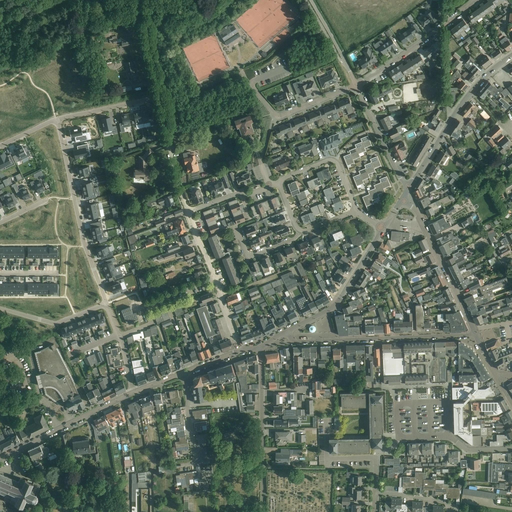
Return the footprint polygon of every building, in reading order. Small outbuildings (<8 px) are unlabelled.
[(496,7),(491,0),(486,0),(488,2),(486,3),(492,11),(494,10),(493,9),(496,7)] [(480,5),(481,7),(486,14),(489,12),(490,13),(492,11),(486,3),(484,5),(483,3),(480,5)] [(486,14),(481,7),(478,9),(477,9),(476,10),(482,17),(486,14)] [(476,11),(472,13),(477,20),(482,17),(476,10),(476,11)] [(438,19),(433,12),(430,15),(429,13),(426,16),(420,21),(424,26),(430,22),(431,24),(438,19)] [(473,23),(477,20),(472,13),(469,16),(469,15),(468,16),(470,20),(473,23)] [(459,23),(465,30),(469,27),(463,20),(462,20),(463,21),(459,23)] [(455,26),(460,33),(465,30),(459,23),(456,26),(455,26)] [(417,26),(415,24),(411,27),(412,28),(410,29),(409,29),(399,36),(401,39),(404,44),(414,36),(412,34),(415,32),(416,33),(419,30),(417,26)] [(223,37),(228,45),(241,36),(239,33),(238,34),(235,29),(236,29),(233,25),(219,34),(222,38),(223,37)] [(460,33),(455,26),(454,27),(454,28),(451,31),(456,37),(460,33)] [(385,32),(388,37),(393,34),(390,29),(385,32)] [(122,46),(126,45),(130,44),(129,37),(125,38),(125,37),(120,38),(122,46)] [(475,37),(471,40),(476,45),(480,43),(475,37)] [(505,37),(500,41),(503,45),(504,47),(507,51),(511,47),(511,45),(510,43),(509,41),(505,37)] [(381,50),(383,55),(391,49),(392,52),(397,48),(396,46),(392,39),(384,45),(381,40),(373,45),(378,52),(381,50)] [(433,45),(439,52),(443,48),(438,42),(438,41),(434,44),(433,45)] [(432,46),(429,49),(434,55),(439,52),(433,45),(432,45),(432,46)] [(366,56),(359,61),(355,64),(357,67),(361,65),(363,69),(370,65),(377,61),(372,53),(371,53),(368,48),(363,51),(366,56)] [(434,55),(429,49),(426,51),(425,51),(424,52),(430,59),(434,55)] [(491,53),(493,55),(496,59),(503,54),(499,50),(497,52),(495,50),(491,53)] [(415,58),(420,65),(425,62),(420,56),(421,55),(417,58),(416,57),(415,58)] [(492,63),(488,58),(487,56),(484,58),(480,62),(485,68),(492,63)] [(415,59),(411,61),(416,68),(420,65),(415,58),(414,58),(415,59)] [(408,63),(406,65),(411,73),(413,71),(413,70),(416,68),(411,61),(410,59),(407,61),(408,63)] [(459,69),(462,64),(457,60),(453,64),(459,69)] [(134,69),(132,62),(126,63),(128,71),(130,70),(132,78),(138,77),(136,69),(134,69)] [(402,64),(400,65),(405,75),(408,73),(409,74),(411,73),(406,65),(403,66),(402,64)] [(471,72),(476,77),(481,71),(476,66),(473,64),(470,68),(471,68),(473,70),(471,72)] [(400,65),(394,69),(400,78),(405,75),(400,65)] [(395,82),(400,78),(394,69),(389,72),(395,82)] [(319,77),(321,83),(323,88),(324,87),(324,88),(330,86),(329,85),(331,84),(333,83),(339,81),(335,73),(334,73),(333,70),(328,72),(329,76),(320,79),(319,77)] [(457,71),(450,78),(453,80),(455,78),(460,83),(458,86),(464,91),(469,85),(463,80),(463,81),(460,78),(462,75),(457,71)] [(476,77),(471,72),(469,74),(467,72),(466,73),(465,72),(462,76),(465,79),(466,77),(471,82),(476,77)] [(488,81),(484,85),(488,89),(489,88),(492,90),(495,93),(498,90),(488,81)] [(307,84),(299,87),(298,83),(293,85),(297,94),(301,92),(303,97),(311,93),(310,92),(317,89),(314,82),(307,85),(307,84)] [(485,94),(487,95),(489,92),(493,96),(495,93),(492,90),(489,88),(488,89),(484,85),(481,89),(485,93),(485,94)] [(483,99),(487,95),(485,94),(485,93),(481,89),(477,94),(483,99)] [(373,104),(377,102),(379,101),(377,98),(384,95),(382,91),(382,90),(375,93),(375,94),(369,97),(373,104)] [(277,106),(282,104),(284,103),(285,104),(290,102),(286,93),(281,95),(281,96),(275,99),(274,98),(277,106)] [(502,106),(506,110),(510,105),(501,98),(499,100),(503,104),(502,106)] [(342,102),(338,103),(339,104),(335,106),(337,112),(342,111),(341,110),(346,108),(348,115),(355,112),(349,99),(345,100),(342,101),(342,102)] [(465,118),(471,112),(474,114),(478,110),(475,107),(470,103),(461,114),(465,118)] [(324,110),(320,112),(323,118),(327,117),(327,116),(331,114),(334,121),(340,118),(337,112),(335,106),(334,105),(330,106),(327,107),(327,108),(323,109),(324,110)] [(434,115),(431,119),(436,122),(435,123),(441,126),(444,122),(443,122),(435,117),(436,116),(437,116),(441,111),(438,109),(435,114),(434,115)] [(147,110),(140,111),(143,124),(150,122),(150,126),(154,125),(152,117),(149,117),(147,110)] [(140,111),(133,113),(136,125),(143,124),(140,111)] [(315,112),(312,113),(312,114),(309,115),(309,117),(305,118),(308,125),(312,123),(312,122),(316,120),(319,127),(325,124),(323,118),(320,112),(320,111),(316,112),(315,112)] [(398,116),(397,111),(391,112),(391,115),(389,116),(380,120),(385,130),(392,127),(390,121),(393,120),(392,117),(398,116)] [(128,114),(121,116),(122,123),(123,128),(124,128),(131,126),(128,114)] [(235,121),(235,123),(237,128),(239,127),(243,137),(253,133),(250,123),(252,123),(249,116),(235,121)] [(310,130),(308,125),(305,118),(305,117),(301,118),(297,119),(298,120),(294,121),(294,123),(290,124),(293,131),(297,129),(297,128),(301,126),(304,133),(310,130)] [(110,118),(102,119),(104,131),(112,129),(113,133),(117,132),(115,126),(112,126),(110,118)] [(438,132),(441,126),(435,123),(436,122),(431,119),(430,121),(434,124),(432,128),(438,132)] [(463,124),(464,123),(457,119),(453,125),(459,129),(460,129),(461,127),(462,128),(464,131),(466,129),(468,131),(464,134),(466,137),(470,134),(469,133),(473,129),(467,124),(465,126),(465,125),(463,124)] [(467,124),(473,129),(478,125),(471,119),(467,124)] [(295,136),(293,131),(290,124),(290,123),(286,125),(286,124),(282,125),(283,126),(279,127),(279,129),(275,130),(278,137),(282,135),(282,134),(286,133),(289,139),(295,136)] [(453,125),(448,134),(453,136),(454,137),(458,139),(461,133),(459,129),(453,125)] [(397,129),(394,131),(389,133),(392,138),(393,138),(396,136),(397,136),(399,135),(403,133),(400,126),(396,128),(397,129)] [(491,130),(488,133),(494,139),(496,137),(497,139),(495,140),(498,143),(505,137),(501,133),(503,130),(498,126),(492,131),(491,130)] [(81,129),(69,131),(70,139),(74,138),(74,139),(73,139),(74,144),(87,141),(85,134),(82,135),(81,129)] [(175,147),(180,145),(182,145),(179,134),(172,136),(175,147)] [(333,136),(320,141),(324,151),(337,146),(337,144),(341,142),(338,134),(333,136)] [(423,139),(430,143),(433,138),(427,135),(426,138),(424,137),(423,139)] [(361,139),(362,142),(366,151),(366,152),(365,148),(371,145),(372,146),(368,136),(361,139),(361,138),(361,139)] [(506,137),(502,140),(499,143),(503,148),(500,151),(504,156),(511,149),(508,146),(511,143),(506,137)] [(299,149),(301,152),(302,157),(311,153),(312,156),(318,154),(315,147),(318,146),(317,141),(316,139),(312,141),(313,144),(310,145),(310,144),(306,145),(306,147),(299,149)] [(427,148),(430,143),(423,139),(422,141),(423,142),(422,145),(427,148)] [(493,148),(496,145),(491,139),(488,142),(493,148)] [(359,154),(366,151),(362,142),(355,145),(355,144),(355,145),(355,146),(356,148),(360,157),(360,158),(361,158),(359,154)] [(403,142),(397,145),(392,147),(395,152),(394,152),(398,161),(405,158),(403,153),(401,150),(406,148),(403,142)] [(78,150),(74,151),(75,159),(87,156),(85,148),(88,148),(87,144),(81,146),(81,149),(78,150)] [(18,153),(15,155),(19,161),(30,155),(26,147),(23,148),(22,146),(21,146),(18,147),(18,148),(16,149),(18,153)] [(441,151),(436,160),(442,165),(448,155),(449,154),(450,156),(455,153),(452,146),(446,149),(447,150),(445,153),(441,151)] [(350,154),(354,163),(355,164),(353,160),(360,157),(356,148),(349,150),(350,154)] [(144,179),(144,180),(149,180),(148,170),(146,170),(146,160),(153,152),(149,149),(143,157),(139,157),(140,170),(135,170),(136,178),(143,178),(143,179),(144,179)] [(421,157),(424,153),(418,149),(416,151),(418,151),(416,154),(421,157)] [(188,172),(198,170),(203,169),(201,163),(197,164),(196,161),(195,161),(194,154),(190,154),(190,152),(183,153),(185,166),(187,166),(188,172)] [(0,167),(4,166),(5,169),(15,164),(10,154),(5,156),(5,155),(3,155),(2,153),(0,154),(0,167)] [(348,166),(354,163),(350,154),(344,156),(343,156),(349,170),(348,166)] [(371,162),(375,172),(376,172),(374,168),(381,166),(381,167),(382,166),(377,156),(370,159),(371,162)] [(291,164),(289,159),(288,157),(285,158),(282,159),(281,157),(278,158),(273,160),(277,170),(288,166),(288,165),(291,164)] [(416,167),(419,162),(412,158),(410,160),(412,161),(410,163),(416,167)] [(368,174),(375,172),(371,162),(365,165),(364,165),(366,168),(369,177),(370,178),(368,174)] [(442,171),(440,170),(440,169),(433,165),(427,174),(435,178),(437,174),(439,175),(442,171)] [(89,166),(77,169),(79,175),(84,174),(84,178),(91,176),(89,166)] [(320,180),(322,179),(327,177),(328,179),(332,177),(328,168),(317,173),(318,177),(319,177),(320,180)] [(360,174),(364,183),(364,184),(363,180),(369,177),(366,168),(359,171),(360,174)] [(449,175),(455,179),(458,175),(452,171),(449,175)] [(248,173),(236,178),(239,186),(251,181),(248,173)] [(221,182),(208,187),(209,189),(211,194),(212,194),(213,196),(218,194),(217,192),(223,189),(230,186),(228,180),(225,174),(220,176),(222,182),(221,182)] [(364,183),(360,174),(353,177),(358,190),(359,190),(357,186),(364,183)] [(379,179),(381,182),(385,192),(385,193),(384,189),(390,186),(391,187),(387,176),(386,176),(387,177),(380,179),(379,179)] [(321,184),(320,180),(319,177),(318,177),(307,182),(310,189),(321,184)] [(2,180),(5,187),(11,184),(9,178),(2,180)] [(416,187),(413,192),(420,189),(424,187),(423,187),(427,185),(424,183),(423,183),(425,181),(421,178),(416,187)] [(33,181),(30,183),(34,191),(36,190),(38,194),(45,190),(41,181),(35,184),(33,181)] [(300,193),(295,181),(288,184),(293,196),(297,194),(300,193)] [(92,182),(81,184),(82,190),(94,188),(92,182)] [(378,194),(385,192),(381,182),(374,185),(375,188),(379,198),(379,199),(379,198),(378,194)] [(17,185),(13,187),(18,196),(21,194),(24,201),(31,197),(25,186),(19,189),(17,185)] [(327,202),(332,200),(335,198),(331,187),(329,188),(328,188),(327,189),(323,190),(326,198),(325,199),(326,202),(327,202)] [(426,191),(424,187),(420,189),(413,192),(416,199),(425,195),(423,192),(426,191)] [(94,188),(82,190),(83,197),(88,196),(95,194),(94,188)] [(369,194),(373,204),(374,204),(372,200),(379,198),(375,188),(368,191),(369,194)] [(193,197),(193,199),(192,199),(194,204),(202,201),(201,198),(202,197),(199,189),(190,192),(192,197),(193,197)] [(301,205),(306,203),(309,202),(306,195),(308,194),(309,193),(308,190),(304,191),(300,193),(297,194),(301,205)] [(373,204),(369,194),(363,197),(362,197),(368,210),(367,206),(373,204)] [(4,195),(0,197),(4,206),(7,204),(9,208),(16,205),(15,204),(13,200),(16,199),(14,195),(11,196),(5,198),(4,195)] [(164,198),(158,201),(159,204),(160,203),(160,204),(173,199),(171,195),(163,197),(164,198)] [(451,200),(449,195),(440,199),(443,204),(451,200)] [(277,197),(271,199),(274,208),(281,205),(277,197)] [(340,197),(335,198),(332,200),(335,207),(333,208),(335,212),(344,208),(340,197)] [(429,199),(428,197),(418,202),(421,209),(426,206),(428,206),(426,201),(429,199)] [(152,206),(151,203),(157,201),(156,198),(146,202),(148,207),(152,206)] [(231,210),(239,206),(237,199),(228,202),(231,210)] [(267,211),(274,208),(271,199),(264,202),(267,211)] [(435,202),(428,206),(426,206),(428,209),(426,210),(428,216),(435,213),(433,210),(438,208),(438,206),(441,205),(439,200),(435,202)] [(264,202),(257,204),(261,213),(267,211),(264,202)] [(98,203),(85,205),(87,213),(99,210),(98,203)] [(310,208),(312,212),(314,215),(325,211),(322,203),(310,208)] [(261,213),(257,204),(250,207),(254,216),(261,213)] [(239,206),(231,210),(233,217),(242,213),(239,206)] [(453,206),(448,210),(444,212),(446,216),(451,213),(456,210),(453,206)] [(165,219),(168,217),(174,215),(175,217),(183,214),(181,208),(163,215),(165,219)] [(203,212),(205,219),(214,216),(211,209),(203,212)] [(99,210),(87,213),(88,220),(101,217),(99,210)] [(315,220),(314,215),(312,212),(301,217),(304,224),(315,220)] [(242,213),(233,217),(236,224),(245,220),(242,213)] [(281,216),(280,213),(271,216),(273,222),(275,221),(276,225),(285,221),(285,220),(284,218),(283,215),(281,216)] [(208,226),(217,223),(214,216),(205,219),(208,226)] [(470,216),(460,222),(463,228),(474,222),(470,216)] [(433,223),(429,225),(433,234),(434,236),(440,233),(439,232),(451,226),(450,222),(447,223),(444,217),(433,223)] [(168,227),(169,231),(183,225),(183,223),(184,223),(183,221),(182,221),(182,220),(178,221),(178,220),(174,221),(174,222),(172,222),(170,226),(168,227)] [(95,227),(90,228),(91,234),(103,232),(102,226),(101,222),(94,223),(95,227)] [(246,232),(245,232),(246,235),(247,235),(247,236),(252,234),(256,233),(255,231),(259,230),(258,227),(256,222),(247,226),(248,228),(245,230),(246,232)] [(217,223),(208,226),(211,233),(222,229),(221,225),(218,226),(217,223)] [(184,228),(183,225),(169,231),(166,232),(167,236),(171,234),(170,234),(174,233),(175,234),(177,235),(179,235),(183,233),(182,232),(185,231),(185,230),(186,229),(186,228),(184,228)] [(282,229),(281,226),(274,229),(276,234),(280,232),(281,237),(290,233),(288,227),(282,229)] [(332,248),(339,245),(339,244),(337,239),(344,236),(343,232),(342,233),(341,230),(336,232),(335,230),(330,232),(331,235),(332,234),(335,241),(330,243),(332,248)] [(393,241),(396,241),(401,242),(401,239),(409,240),(409,233),(401,232),(394,231),(392,231),(391,241),(393,241)] [(497,235),(495,231),(488,234),(488,235),(491,242),(495,240),(493,237),(497,235)] [(103,232),(91,234),(92,235),(93,241),(99,239),(100,243),(107,241),(106,237),(104,238),(103,232)] [(345,251),(349,250),(358,246),(362,245),(360,241),(362,240),(361,237),(360,238),(359,234),(354,235),(353,232),(347,235),(350,242),(342,245),(345,251)] [(452,232),(449,234),(441,238),(436,240),(439,245),(451,239),(454,237),(452,232)] [(210,245),(213,251),(215,258),(224,255),(222,248),(219,241),(216,234),(207,238),(210,245)] [(183,244),(185,243),(190,242),(187,235),(181,237),(177,239),(178,242),(182,241),(183,244)] [(454,237),(451,239),(452,241),(439,247),(441,251),(446,249),(446,250),(456,245),(460,243),(458,239),(460,238),(458,235),(454,237)] [(318,237),(311,239),(314,247),(318,246),(320,250),(327,248),(323,239),(320,240),(318,237)] [(505,247),(498,251),(501,257),(511,252),(507,244),(509,243),(506,237),(502,239),(505,247)] [(419,241),(421,246),(423,251),(430,248),(425,238),(419,241)] [(260,245),(263,243),(261,240),(258,239),(249,242),(252,248),(260,245)] [(390,252),(391,249),(392,248),(388,240),(387,242),(386,245),(385,245),(382,243),(378,248),(385,253),(388,254),(389,251),(390,252)] [(314,253),(313,251),(311,247),(308,248),(306,242),(298,245),(301,252),(306,250),(308,256),(314,253)] [(167,248),(168,252),(173,251),(180,248),(178,244),(167,248)] [(458,249),(456,245),(446,250),(446,249),(441,251),(444,256),(452,253),(453,256),(456,254),(459,252),(459,251),(464,249),(463,246),(458,249)] [(108,246),(97,251),(99,257),(100,256),(105,254),(106,258),(113,255),(112,252),(110,252),(108,246)] [(359,248),(358,246),(349,250),(352,255),(350,256),(352,259),(357,256),(356,254),(362,252),(360,248),(359,248)] [(192,247),(183,251),(176,254),(178,258),(184,255),(185,258),(195,254),(192,247)] [(284,250),(286,255),(288,258),(291,256),(292,260),(298,257),(295,249),(292,251),(291,247),(284,250)] [(417,257),(421,255),(422,254),(419,247),(414,250),(415,252),(417,257)] [(57,248),(50,248),(50,258),(57,258),(57,256),(58,256),(58,252),(57,252),(57,248)] [(456,254),(457,257),(468,252),(466,249),(465,250),(459,252),(456,254)] [(175,256),(173,251),(168,252),(169,253),(163,255),(165,259),(175,256)] [(279,252),(273,255),(276,262),(279,261),(281,265),(287,263),(284,256),(281,257),(279,252)] [(425,263),(428,262),(429,265),(435,262),(431,253),(423,257),(423,258),(421,255),(417,257),(414,259),(415,259),(417,264),(424,261),(425,263)] [(195,263),(197,263),(202,261),(199,254),(186,259),(187,262),(194,260),(195,263)] [(379,254),(376,260),(380,262),(382,264),(384,265),(386,266),(389,262),(393,264),(394,265),(396,262),(395,261),(391,259),(386,256),(385,257),(384,256),(379,254)] [(241,281),(231,256),(222,259),(232,285),(241,281)] [(348,259),(344,257),(342,256),(338,261),(345,266),(343,269),(349,273),(353,266),(347,263),(349,260),(348,259)] [(446,261),(449,267),(465,259),(463,256),(455,260),(453,257),(446,261)] [(106,263),(102,265),(105,272),(114,268),(112,262),(116,261),(114,257),(105,261),(106,263)] [(264,265),(261,266),(264,273),(269,271),(268,266),(271,265),(268,257),(261,259),(264,265)] [(466,262),(465,259),(449,267),(451,272),(459,268),(458,266),(466,262)] [(251,266),(248,267),(251,275),(254,274),(253,271),(258,269),(259,269),(258,266),(256,262),(250,264),(251,266)] [(381,265),(380,266),(374,262),(371,268),(377,272),(379,269),(382,270),(383,267),(381,265)] [(114,268),(105,272),(107,279),(108,278),(109,282),(123,276),(119,266),(114,268)] [(430,270),(433,277),(442,273),(438,266),(430,270)] [(451,272),(454,277),(466,271),(466,269),(464,266),(459,269),(459,268),(451,272)] [(456,283),(464,279),(463,278),(471,274),(471,273),(479,269),(477,266),(466,271),(454,277),(456,283)] [(336,280),(341,284),(346,278),(342,275),(343,273),(338,269),(332,277),(334,278),(333,280),(334,282),(335,282),(336,280)] [(201,270),(196,272),(193,273),(194,275),(189,277),(190,281),(203,276),(201,270)] [(360,278),(367,283),(372,275),(365,270),(360,278)] [(292,288),(298,285),(297,283),(291,272),(280,276),(288,290),(292,288)] [(442,273),(433,277),(432,278),(433,280),(432,281),(433,283),(444,278),(442,273)] [(337,291),(331,277),(328,278),(330,285),(329,285),(331,293),(337,291)] [(479,287),(480,288),(482,294),(484,294),(484,295),(485,299),(489,297),(490,297),(494,295),(493,292),(501,289),(501,287),(504,286),(504,285),(506,284),(507,283),(507,281),(508,281),(506,277),(481,287),(479,287)] [(364,287),(367,283),(360,278),(357,283),(355,286),(359,289),(362,288),(363,287),(364,287)] [(444,278),(433,283),(434,286),(435,288),(439,286),(440,287),(442,286),(447,284),(444,278)] [(479,287),(481,287),(481,286),(484,285),(482,279),(474,282),(473,280),(470,282),(468,278),(464,280),(464,279),(456,283),(460,290),(467,286),(468,285),(471,290),(479,287)] [(322,280),(319,282),(318,282),(323,291),(327,289),(322,280)] [(120,283),(110,287),(113,294),(123,290),(120,283)] [(57,284),(50,284),(50,294),(57,294),(57,289),(58,289),(58,286),(57,286),(57,284)] [(306,300),(312,312),(317,309),(312,300),(309,293),(308,290),(305,286),(302,287),(302,288),(308,299),(306,300)] [(248,290),(252,300),(260,296),(256,287),(248,290)] [(474,290),(480,288),(479,287),(471,290),(464,294),(465,298),(468,306),(476,302),(485,299),(484,295),(480,297),(479,296),(475,298),(473,295),(475,294),(474,290)] [(367,292),(365,288),(361,290),(360,289),(353,293),(356,298),(360,295),(363,301),(366,299),(364,294),(367,292)] [(436,300),(437,301),(451,294),(448,288),(443,290),(444,294),(438,297),(433,299),(434,301),(436,300)] [(316,293),(319,299),(323,306),(330,302),(326,295),(324,293),(321,295),(320,294),(319,295),(317,292),(316,293)] [(201,307),(206,305),(211,303),(210,300),(212,299),(210,293),(200,297),(202,303),(199,304),(201,307)] [(318,308),(323,306),(319,299),(316,293),(314,294),(316,298),(315,298),(316,300),(316,299),(317,300),(314,301),(318,308)] [(228,305),(235,302),(239,301),(236,294),(229,296),(230,297),(226,299),(228,305)] [(454,299),(451,294),(437,301),(438,304),(441,303),(447,300),(447,302),(446,303),(447,305),(448,304),(453,302),(452,300),(454,299)] [(284,298),(285,300),(290,311),(293,309),(294,311),(296,309),(293,303),(294,303),(290,295),(286,297),(284,298)] [(304,316),(312,312),(306,300),(304,296),(296,300),(304,316)] [(500,308),(501,309),(502,308),(504,314),(505,316),(511,313),(511,308),(511,305),(511,296),(506,298),(500,300),(500,303),(485,307),(487,312),(486,313),(493,311),(500,308)] [(490,301),(489,297),(485,299),(476,302),(468,306),(470,311),(477,308),(476,306),(480,305),(480,304),(490,301)] [(350,306),(343,308),(345,314),(352,311),(352,309),(357,307),(355,300),(348,302),(350,306)] [(486,313),(487,312),(485,307),(500,303),(500,300),(483,305),(477,308),(470,311),(474,319),(486,314),(486,313)] [(213,313),(215,312),(219,311),(216,302),(206,306),(207,309),(211,308),(213,313)] [(447,312),(447,314),(453,313),(459,310),(457,304),(450,307),(449,308),(448,304),(447,305),(441,306),(442,311),(447,309),(448,311),(447,312)] [(219,344),(222,352),(233,348),(230,340),(227,341),(225,337),(226,337),(219,318),(211,321),(211,319),(210,316),(207,309),(206,306),(206,305),(201,307),(196,309),(207,338),(212,336),(216,335),(218,339),(220,343),(219,344)] [(424,331),(424,321),(424,315),(428,315),(428,311),(423,311),(421,307),(420,305),(416,306),(417,331),(424,331)] [(130,307),(121,310),(126,324),(138,319),(135,313),(132,314),(132,313),(130,307)] [(282,307),(280,308),(280,309),(277,311),(275,307),(270,310),(280,328),(287,324),(286,323),(290,321),(285,311),(284,310),(283,310),(282,307)] [(384,324),(384,333),(390,333),(390,323),(387,323),(387,322),(387,319),(386,319),(385,319),(384,316),(381,307),(378,309),(379,313),(380,317),(381,320),(383,324),(384,324)] [(493,311),(495,317),(504,314),(502,308),(501,309),(500,308),(493,311)] [(298,318),(294,312),(289,315),(286,310),(285,311),(290,321),(290,322),(298,318)] [(447,314),(443,314),(443,321),(446,321),(450,321),(455,321),(463,317),(461,314),(459,310),(453,313),(447,314)] [(101,313),(94,316),(98,325),(105,322),(104,320),(105,320),(103,317),(101,313)] [(335,316),(336,322),(339,335),(349,335),(348,322),(348,321),(363,320),(362,315),(349,316),(349,317),(345,317),(344,314),(335,316)] [(492,321),(492,320),(488,320),(487,317),(486,314),(474,319),(476,325),(484,322),(488,322),(492,321)] [(94,316),(88,318),(91,327),(98,325),(94,316)] [(266,326),(262,317),(258,319),(260,324),(265,335),(266,335),(271,333),(267,326),(266,326)] [(395,321),(394,321),(394,327),(394,332),(402,332),(403,332),(402,318),(402,317),(401,317),(400,317),(395,318),(395,321)] [(455,321),(450,321),(451,326),(451,331),(467,330),(468,329),(463,317),(455,321)] [(88,318),(81,321),(84,330),(91,327),(88,318)] [(271,333),(276,330),(274,326),(276,325),(273,318),(269,320),(271,324),(267,326),(271,333)] [(377,318),(373,318),(373,319),(373,323),(374,323),(375,333),(380,333),(384,333),(384,328),(383,324),(380,324),(378,325),(378,321),(377,321),(377,318)] [(164,322),(161,323),(163,327),(172,324),(170,319),(164,322)] [(366,334),(375,333),(374,323),(373,323),(373,319),(365,319),(366,334)] [(363,325),(359,325),(359,324),(362,324),(361,320),(355,321),(348,322),(349,335),(360,334),(364,334),(363,325)] [(433,321),(430,321),(430,320),(424,321),(424,331),(435,331),(435,326),(435,323),(433,323),(433,321)] [(81,321),(74,324),(78,333),(84,330),(81,321)] [(443,324),(438,324),(438,328),(443,328),(443,331),(450,331),(449,326),(449,323),(447,323),(446,321),(443,321),(443,324)] [(74,324),(68,326),(71,335),(78,333),(74,324)] [(260,329),(251,333),(254,340),(262,337),(265,335),(260,324),(259,324),(260,329)] [(68,326),(61,329),(62,333),(61,333),(63,337),(63,336),(64,338),(71,335),(68,326)] [(244,328),(243,329),(248,342),(254,340),(251,333),(249,327),(247,328),(246,327),(244,328)] [(242,344),(248,342),(243,329),(240,330),(242,336),(240,337),(242,344)] [(141,350),(146,349),(142,332),(137,333),(141,350)] [(192,335),(194,339),(199,352),(197,353),(200,360),(205,358),(198,338),(198,337),(196,333),(192,335)] [(201,337),(198,338),(205,358),(211,356),(209,348),(204,350),(203,347),(205,347),(201,337)] [(212,347),(213,350),(215,355),(222,352),(219,344),(220,343),(218,339),(216,340),(215,342),(215,343),(215,345),(212,347)] [(488,351),(501,347),(498,340),(485,345),(488,351)] [(469,399),(471,397),(472,399),(486,398),(494,398),(497,396),(494,391),(492,392),(491,392),(485,392),(485,390),(486,389),(485,389),(478,389),(478,381),(484,381),(491,377),(478,355),(477,355),(473,348),(461,341),(458,341),(458,346),(459,377),(459,382),(474,381),(474,389),(463,385),(463,387),(452,388),(452,399),(468,399),(468,398),(469,399)] [(429,381),(429,380),(432,379),(432,383),(439,383),(438,360),(438,357),(437,352),(436,352),(436,350),(435,342),(431,342),(405,343),(405,353),(406,383),(406,384),(427,383),(427,381),(429,381)] [(438,357),(438,360),(439,383),(446,382),(446,377),(446,361),(446,353),(445,342),(435,342),(436,350),(436,352),(437,352),(438,357)] [(198,361),(196,356),(193,349),(194,349),(192,343),(189,344),(190,346),(188,347),(190,353),(189,353),(193,363),(198,361)] [(406,383),(405,353),(405,343),(393,344),(394,353),(383,353),(384,384),(389,383),(389,384),(401,384),(401,383),(406,383)] [(41,387),(45,386),(47,393),(46,393),(46,394),(47,393),(50,396),(51,398),(53,398),(59,403),(60,402),(64,398),(65,401),(78,394),(53,344),(40,351),(41,353),(37,354),(42,373),(37,374),(41,387)] [(394,353),(393,344),(382,344),(383,353),(394,353)] [(347,359),(343,359),(343,367),(343,371),(348,371),(347,366),(347,362),(352,362),(356,362),(356,360),(355,354),(357,354),(356,345),(346,346),(347,359)] [(365,345),(356,345),(357,354),(355,354),(356,360),(358,360),(363,360),(365,360),(365,353),(365,345)] [(330,346),(321,346),(321,351),(321,354),(322,354),(322,359),(327,359),(326,354),(331,354),(330,346)] [(111,354),(108,354),(109,359),(119,357),(118,352),(119,352),(118,347),(110,349),(111,354)] [(511,349),(503,353),(502,349),(501,347),(488,351),(492,361),(493,360),(500,357),(502,357),(509,357),(511,355),(511,349)] [(334,359),(334,362),(337,362),(338,367),(343,367),(343,359),(343,357),(341,357),(341,348),(333,349),(333,354),(334,359)] [(171,372),(168,363),(165,356),(163,351),(160,352),(159,349),(154,350),(156,355),(156,356),(158,364),(159,367),(162,376),(164,374),(171,372)] [(94,354),(97,362),(98,363),(104,360),(100,352),(94,354)] [(181,360),(179,355),(178,352),(174,353),(174,354),(172,355),(174,361),(178,369),(184,366),(184,367),(192,364),(190,359),(189,357),(181,360)] [(280,361),(279,353),(278,353),(278,352),(275,353),(272,354),(274,369),(277,368),(277,364),(280,364),(280,361)] [(271,369),(274,369),(272,354),(269,354),(269,353),(266,354),(267,363),(270,362),(271,369)] [(93,364),(97,362),(94,354),(88,357),(84,359),(88,367),(93,364)] [(171,372),(178,369),(174,361),(172,355),(171,354),(165,356),(168,363),(171,372)] [(155,366),(152,368),(156,378),(162,376),(159,367),(158,364),(156,356),(156,355),(152,357),(152,358),(154,364),(155,366)] [(247,358),(248,363),(248,365),(252,364),(252,373),(254,373),(259,373),(258,363),(259,363),(257,355),(247,358)] [(78,357),(72,360),(70,361),(73,367),(74,367),(73,364),(74,363),(79,360),(78,357)] [(119,357),(109,359),(110,364),(113,363),(114,368),(123,366),(122,361),(120,362),(119,357)] [(506,365),(505,364),(503,360),(502,357),(500,357),(493,360),(494,362),(498,369),(506,365)] [(138,360),(132,361),(137,386),(146,382),(144,372),(142,363),(144,362),(143,359),(142,360),(138,360)] [(247,389),(247,385),(247,369),(249,368),(246,359),(234,363),(237,371),(236,372),(241,386),(241,393),(252,392),(252,389),(247,389)] [(209,373),(206,374),(209,383),(212,383),(219,381),(220,384),(221,389),(224,388),(223,383),(222,383),(221,380),(236,376),(232,364),(209,371),(209,373)] [(303,368),(294,368),(294,374),(299,374),(300,374),(300,382),(303,382),(303,378),(303,376),(303,373),(303,368)] [(303,373),(303,376),(309,376),(309,373),(312,373),(312,368),(303,368),(303,373)] [(149,370),(144,372),(146,382),(155,378),(153,373),(152,371),(149,372),(149,370)] [(116,395),(121,393),(116,384),(115,385),(114,383),(115,383),(114,379),(113,380),(111,374),(109,375),(116,395)] [(209,383),(206,374),(201,376),(201,375),(194,378),(195,385),(192,386),(193,392),(192,393),(193,393),(193,395),(193,396),(194,403),(204,401),(203,395),(206,394),(205,390),(202,390),(201,384),(209,383)] [(116,395),(113,391),(112,388),(110,389),(108,385),(108,384),(106,377),(105,377),(102,378),(102,381),(104,385),(110,398),(116,395)] [(93,391),(94,391),(88,379),(83,381),(85,384),(86,384),(90,391),(86,393),(91,403),(97,400),(93,391)] [(105,401),(110,398),(104,385),(102,381),(99,382),(100,384),(104,392),(101,393),(105,401)] [(123,381),(116,384),(121,393),(126,390),(123,381)] [(313,390),(322,389),(321,381),(313,381),(313,390)] [(241,412),(247,412),(246,406),(243,406),(241,395),(240,395),(239,383),(236,383),(241,412)] [(94,391),(93,391),(97,400),(99,403),(104,401),(101,397),(97,387),(96,388),(93,389),(94,391)] [(171,403),(175,403),(176,403),(174,390),(169,391),(169,392),(165,393),(166,399),(171,399),(171,403)] [(174,390),(176,403),(180,402),(179,397),(183,396),(182,390),(178,391),(178,390),(174,390)] [(274,404),(279,404),(279,395),(282,395),(282,396),(287,396),(287,392),(278,392),(278,394),(274,394),(274,404)] [(154,394),(155,399),(156,403),(155,403),(157,411),(161,411),(160,405),(166,404),(164,393),(161,394),(161,393),(154,394)] [(84,406),(82,402),(78,394),(65,401),(69,409),(72,407),(73,409),(78,407),(79,409),(84,406)] [(361,407),(366,407),(366,395),(342,395),(342,408),(347,408),(347,405),(350,405),(350,408),(355,407),(355,405),(361,405),(361,407)] [(372,434),(373,433),(381,433),(384,433),(384,429),(381,429),(381,422),(383,422),(383,413),(381,413),(381,407),(383,407),(383,398),(381,398),(381,395),(372,395),(372,434)] [(143,406),(141,407),(140,407),(140,410),(141,416),(145,416),(144,407),(147,406),(148,409),(154,407),(150,396),(140,399),(143,406)] [(454,403),(453,404),(453,407),(453,432),(465,441),(466,440),(472,444),(473,444),(473,435),(481,435),(481,428),(482,428),(482,424),(482,420),(472,421),(469,421),(469,422),(468,422),(468,423),(465,425),(464,425),(463,406),(465,404),(465,403),(467,401),(469,399),(468,398),(468,399),(465,401),(464,402),(461,402),(456,402),(454,402),(454,403)] [(504,407),(508,404),(504,399),(503,398),(496,402),(481,403),(481,410),(481,411),(484,411),(497,411),(497,408),(503,405),(504,407)] [(137,411),(133,402),(128,405),(130,408),(128,409),(130,414),(132,413),(135,419),(132,420),(134,426),(138,424),(136,421),(139,420),(138,418),(139,417),(138,412),(137,411)] [(494,414),(498,414),(509,408),(508,404),(504,407),(503,405),(497,408),(497,411),(484,411),(485,414),(494,414)] [(296,410),(284,410),(284,405),(279,405),(279,406),(274,406),(274,413),(284,413),(284,415),(291,415),(296,415),(296,410)] [(126,421),(122,413),(120,408),(113,411),(117,419),(120,417),(123,422),(126,421)] [(195,420),(200,419),(202,419),(202,415),(207,414),(207,409),(197,411),(192,411),(193,416),(194,416),(195,420)] [(170,424),(168,424),(168,425),(184,422),(184,417),(182,417),(182,413),(181,410),(175,411),(173,412),(173,415),(176,414),(176,418),(172,419),(172,423),(170,424)] [(507,415),(501,418),(503,421),(511,415),(511,412),(511,410),(506,413),(507,415)] [(113,421),(117,419),(113,411),(107,415),(112,427),(115,425),(113,421)] [(18,431),(21,436),(23,441),(49,428),(42,414),(33,418),(36,422),(18,431)] [(283,420),(274,420),(274,426),(279,426),(282,426),(289,426),(289,423),(291,423),(298,423),(298,418),(298,415),(296,415),(291,415),(284,415),(283,415),(283,420)] [(498,424),(496,423),(496,427),(504,427),(504,424),(508,422),(509,424),(511,423),(511,422),(511,415),(503,421),(498,424)] [(100,437),(98,434),(98,433),(99,432),(106,429),(108,433),(110,432),(109,429),(108,423),(104,416),(94,421),(96,423),(92,425),(94,427),(94,430),(96,440),(97,439),(100,437)] [(209,421),(207,422),(207,421),(194,423),(195,427),(196,427),(197,431),(203,430),(203,426),(210,425),(209,421)] [(178,435),(185,433),(184,430),(185,430),(184,426),(185,426),(184,422),(168,425),(168,429),(176,427),(178,435)] [(9,434),(10,437),(11,437),(15,445),(20,442),(16,435),(14,435),(14,434),(13,435),(10,429),(7,430),(9,434)] [(277,444),(284,444),(284,440),(286,440),(286,442),(293,442),(293,432),(276,432),(276,439),(277,439),(277,444)] [(176,447),(188,444),(187,440),(186,440),(185,436),(185,433),(178,435),(178,438),(179,437),(180,441),(175,442),(176,443),(174,444),(174,447),(176,446),(176,447)] [(211,433),(196,436),(197,440),(198,440),(199,444),(206,443),(206,439),(212,438),(211,433)] [(373,438),(373,447),(382,447),(382,437),(381,437),(381,433),(373,433),(373,438)] [(511,434),(506,435),(497,435),(497,441),(490,441),(490,446),(503,446),(503,438),(507,438),(508,440),(511,439),(511,438),(511,434)] [(481,435),(473,435),(473,444),(477,444),(477,446),(479,446),(481,446),(481,437),(481,435)] [(10,437),(5,439),(4,437),(0,438),(0,448),(1,451),(15,445),(11,437),(10,437)] [(72,442),(73,447),(74,447),(76,455),(81,454),(81,453),(88,452),(89,453),(95,452),(94,445),(90,446),(89,438),(84,439),(84,440),(72,442)] [(370,452),(370,447),(373,447),(373,438),(369,438),(369,440),(330,441),(330,451),(333,451),(333,453),(343,453),(343,451),(349,450),(349,453),(359,452),(359,450),(365,450),(365,452),(370,452)] [(28,451),(30,455),(32,459),(35,458),(36,459),(40,458),(39,456),(47,453),(48,451),(48,449),(47,447),(45,447),(44,446),(43,446),(42,444),(28,451)] [(177,451),(181,450),(182,454),(188,453),(188,449),(189,449),(188,444),(176,447),(177,451)] [(284,453),(276,453),(276,462),(277,462),(277,465),(283,465),(283,462),(289,462),(290,456),(292,456),(292,454),(302,454),(302,450),(290,450),(284,449),(284,453)] [(461,460),(461,462),(461,467),(470,467),(470,469),(479,468),(480,467),(480,465),(478,464),(478,459),(470,460),(470,463),(467,463),(467,460),(461,460)] [(492,464),(491,482),(498,482),(498,471),(505,471),(511,471),(511,464),(506,464),(505,464),(496,464),(492,464)] [(45,476),(40,466),(35,469),(40,479),(45,476)] [(197,472),(193,473),(194,479),(197,478),(198,483),(202,482),(203,482),(201,470),(196,471),(197,472)] [(207,484),(206,479),(213,478),(212,470),(205,471),(205,470),(201,470),(203,482),(202,482),(203,485),(207,484)] [(189,472),(184,473),(186,485),(190,484),(190,479),(194,479),(193,473),(189,473),(189,472)] [(351,484),(355,484),(362,484),(362,476),(358,476),(358,473),(347,472),(347,477),(352,478),(351,484)] [(415,487),(423,488),(424,479),(424,474),(424,472),(415,472),(415,477),(415,488),(415,487)] [(0,494),(2,496),(3,495),(6,496),(4,499),(10,502),(9,502),(16,505),(16,507),(19,508),(20,507),(22,507),(21,508),(27,510),(29,505),(30,502),(32,503),(34,503),(37,501),(38,499),(37,496),(36,494),(40,484),(33,481),(33,482),(28,480),(27,481),(20,478),(18,481),(0,473),(0,494)] [(186,485),(184,473),(180,474),(180,475),(176,475),(177,482),(181,482),(182,488),(186,487),(186,485)] [(423,490),(435,490),(436,483),(436,480),(436,474),(433,474),(433,476),(432,476),(432,480),(426,479),(426,474),(424,474),(424,479),(423,488),(423,490)] [(403,487),(415,488),(415,477),(403,477),(403,478),(400,477),(399,487),(403,487)] [(435,494),(447,494),(448,487),(448,484),(436,483),(435,490),(435,494)] [(448,487),(447,494),(447,498),(460,498),(460,488),(461,488),(461,484),(458,484),(458,488),(448,487)] [(355,490),(355,487),(348,486),(348,492),(353,492),(353,498),(361,499),(361,490),(355,490)] [(385,510),(390,510),(392,510),(392,509),(396,509),(397,499),(392,499),(391,504),(385,504),(385,510)] [(406,511),(407,507),(407,505),(402,504),(402,499),(397,499),(396,509),(400,509),(400,511),(404,511),(403,511),(406,511)] [(418,502),(413,502),(412,507),(409,507),(407,507),(406,511),(414,511),(417,511),(418,502)] [(423,502),(418,502),(417,511),(419,511),(427,511),(428,510),(428,508),(423,508),(423,502)]
